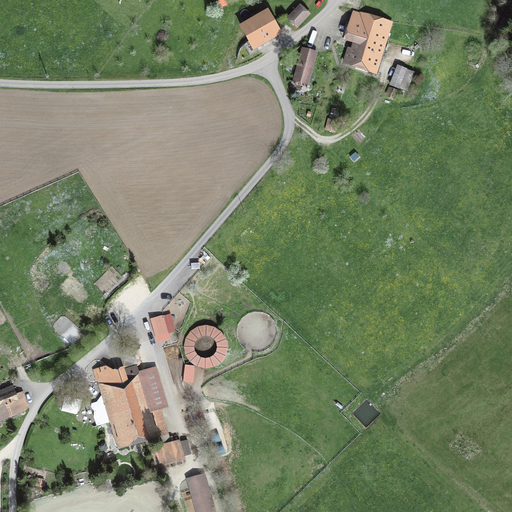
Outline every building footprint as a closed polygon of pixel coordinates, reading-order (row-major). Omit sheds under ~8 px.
[(291,18),(298,24),(305,16),(299,10),(291,18)] [(354,12),(347,39),(357,43),(355,50),(350,49),(346,61),(376,70),(386,34),(385,34),(389,23),(354,12)] [(267,14),(245,27),(256,45),(277,32),(267,14)] [(303,52),(296,78),(309,82),(312,73),(309,72),(314,55),(303,52)] [(390,84),(399,88),(406,70),(398,66),(390,84)] [(387,95),(394,98),(397,92),(390,89),(387,95)] [(171,306),(150,312),(155,331),(176,325),(171,306)] [(72,344),(84,332),(72,321),(61,333),(72,344)] [(185,360),(224,364),(227,325),(188,322),(185,360)] [(184,361),(184,379),(194,379),(194,361),(184,361)] [(105,386),(122,442),(154,432),(147,410),(163,406),(165,402),(156,371),(154,369),(151,369),(138,372),(136,365),(122,370),(122,369),(115,371),(106,366),(94,370),(100,388),(105,386)] [(0,395),(0,414),(2,418),(28,408),(23,393),(14,396),(11,388),(4,391),(5,393),(0,395)] [(182,438),(185,451),(191,450),(188,437),(182,438)] [(152,449),(156,463),(183,456),(179,442),(159,447),(152,449)] [(212,511),(203,477),(190,480),(199,511),(212,511)]
